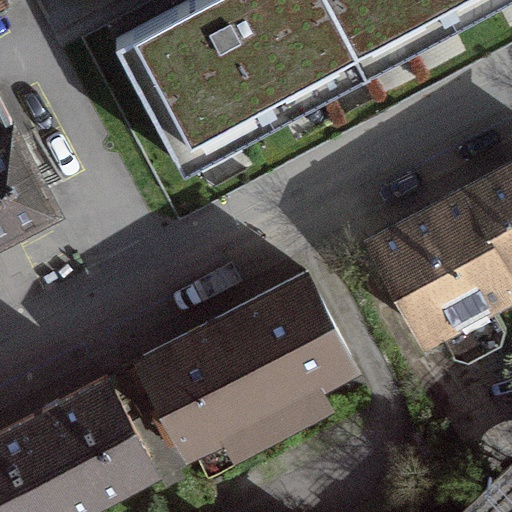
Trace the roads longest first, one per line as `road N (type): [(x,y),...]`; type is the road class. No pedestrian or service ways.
road 1 (residential): [(511,109),(0,378)]
road 2 (unknown): [(280,231),(379,409),(377,433),(352,462),(267,511)]
